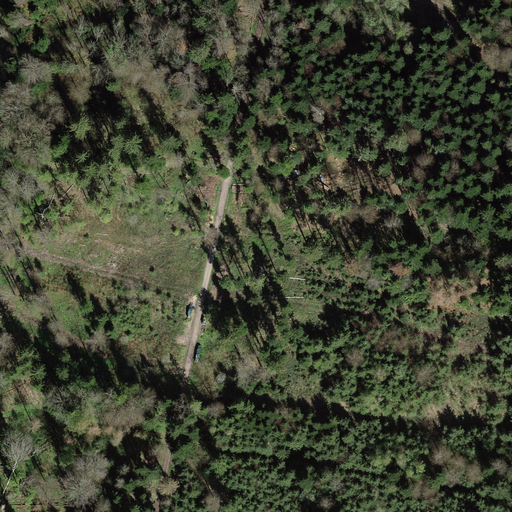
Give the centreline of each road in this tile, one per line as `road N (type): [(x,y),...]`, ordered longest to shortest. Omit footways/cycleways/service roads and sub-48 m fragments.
road 1 (track): [(266,0),(155,511)]
road 2 (track): [(511,247),(415,246),(303,175),(228,175)]
road 3 (track): [(0,201),(0,13)]
